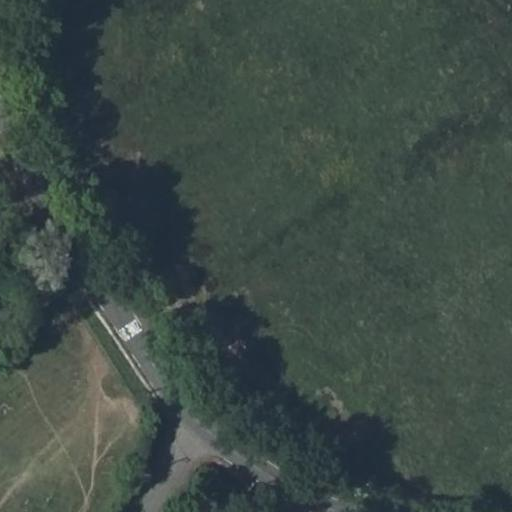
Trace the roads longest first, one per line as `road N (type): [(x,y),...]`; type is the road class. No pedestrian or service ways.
road 1 (unclassified): [(196,427),(85,257),(0,98)]
road 2 (unclassified): [(330,511),(248,468),(196,427)]
